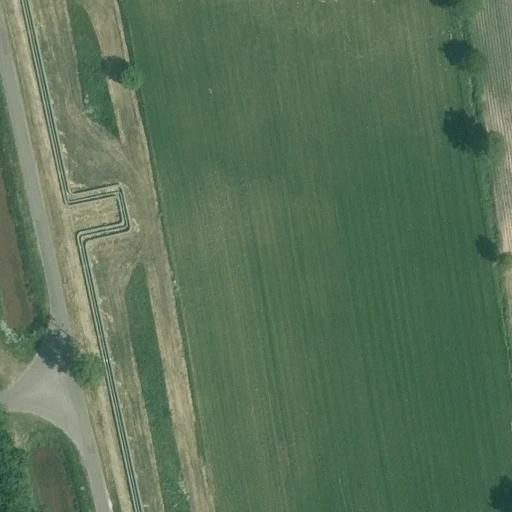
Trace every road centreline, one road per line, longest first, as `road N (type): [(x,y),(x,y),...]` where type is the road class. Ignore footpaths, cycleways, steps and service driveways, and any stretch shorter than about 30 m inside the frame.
road 1 (unclassified): [(73,375),(0,39)]
road 2 (unclassified): [(102,511),(73,375)]
